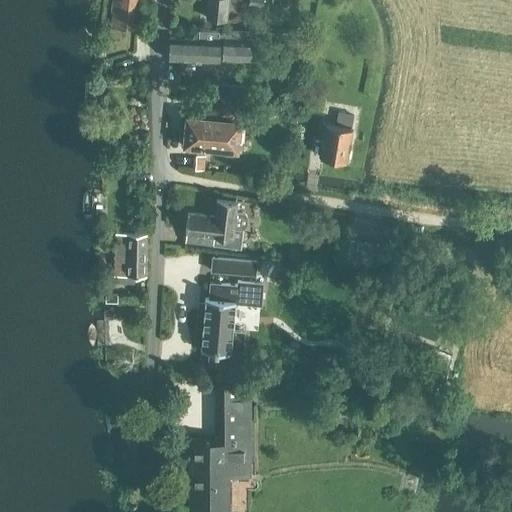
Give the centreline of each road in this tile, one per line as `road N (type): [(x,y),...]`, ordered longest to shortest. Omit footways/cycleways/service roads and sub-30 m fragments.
road 1 (unclassified): [(151,511),(162,0)]
road 2 (track): [(160,179),(511,226)]
